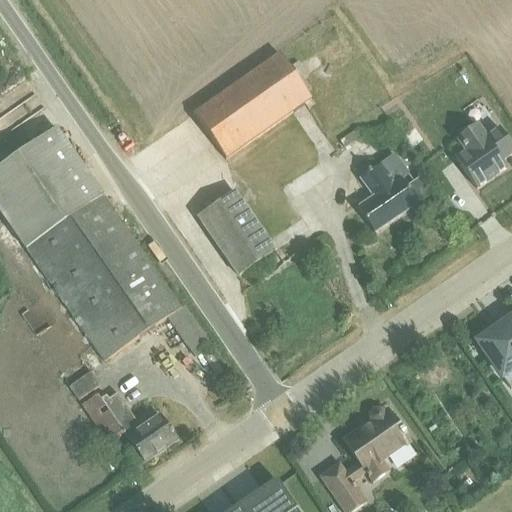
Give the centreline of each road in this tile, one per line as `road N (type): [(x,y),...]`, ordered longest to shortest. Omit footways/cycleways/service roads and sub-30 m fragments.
road 1 (unclassified): [(284,414),(0,7)]
road 2 (tertiary): [(284,414),(511,257)]
road 3 (tertiary): [(137,511),(284,414)]
